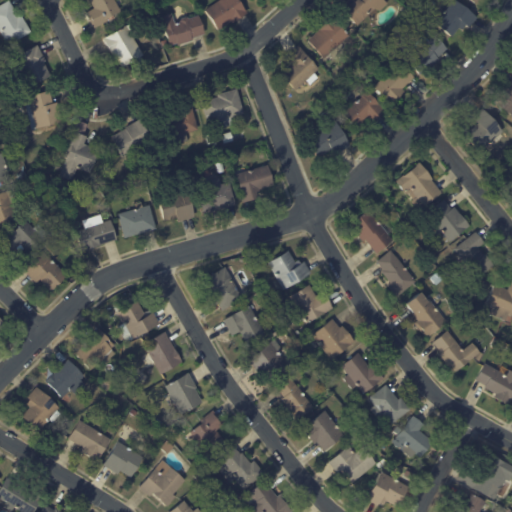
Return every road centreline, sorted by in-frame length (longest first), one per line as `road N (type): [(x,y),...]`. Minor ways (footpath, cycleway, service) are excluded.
road 1 (residential): [(0,373),(87,286),(314,212),(467,75),(511,15)]
road 2 (residential): [(248,55),(358,295),(412,367),(464,418),(511,442)]
road 3 (residential): [(124,511),(464,418)]
road 4 (residential): [(50,0),(98,101),(248,55),(303,0)]
road 5 (residential): [(157,259),(237,396),(338,511)]
road 6 (residential): [(422,119),(511,232)]
